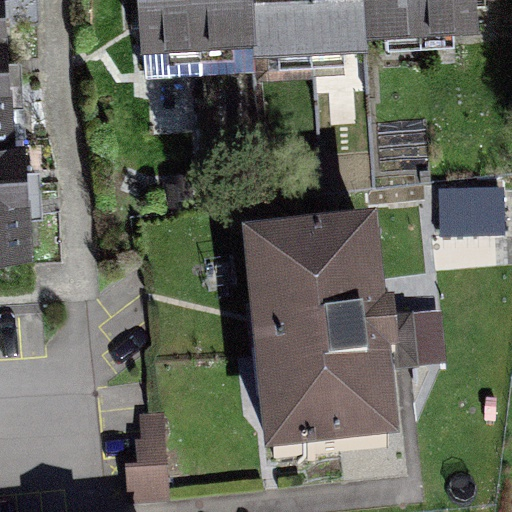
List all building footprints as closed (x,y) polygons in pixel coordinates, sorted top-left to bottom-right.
[(0,0),(0,39),(13,39),(10,0),(0,0)] [(195,0),(138,0),(142,70),(199,66),(195,0)] [(195,0),(199,66),(256,63),(252,0),(195,0)] [(309,0),(252,0),(256,63),(257,81),(314,78),(309,0)] [(366,0),(309,0),(314,78),(371,74),(370,56),(366,0)] [(423,0),(366,0),(370,56),(427,53),(423,0)] [(480,0),(423,0),(427,53),(483,49),(480,0)] [(0,39),(0,96),(16,95),(13,39),(0,39)] [(0,96),(0,153),(20,152),(16,95),(0,96)] [(0,153),(0,210),(30,208),(27,152),(20,152),(0,153)] [(506,239),(507,200),(448,198),(447,237),(506,239)] [(0,210),(0,267),(34,265),(30,208),(0,210)] [(395,463),(377,253),(251,264),(269,474),(395,463)]
